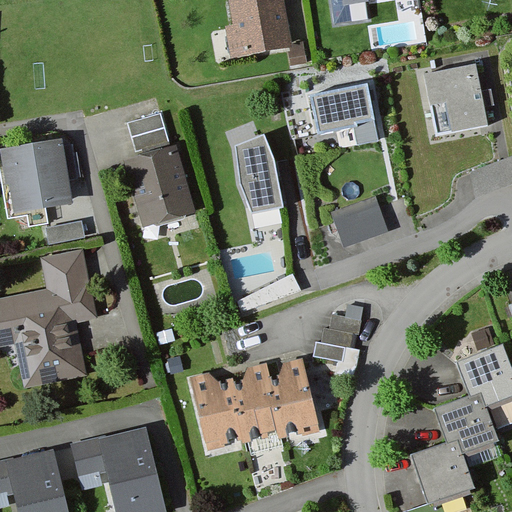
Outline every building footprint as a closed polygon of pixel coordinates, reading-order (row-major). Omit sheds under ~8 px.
[(281,0),(228,0),(233,31),(226,32),(231,61),(288,51),(291,51),(290,48),(281,0)] [(300,47),(290,48),(291,51),(288,51),(290,68),(303,66),(300,47)] [(467,65),(415,74),(426,133),(477,124),(474,103),(484,102),(482,87),(471,88),(467,65)] [(366,88),(308,100),(316,139),(354,131),(353,127),(373,123),(366,88)] [(263,141),(236,152),(240,187),(252,220),(282,214),(274,165),(263,141)] [(61,143),(1,154),(12,216),(72,205),(61,143)] [(173,150),(125,164),(143,229),(191,215),(173,150)] [(511,187),(511,160),(468,173),(475,198),(511,187)] [(374,202),(330,217),(341,251),(385,236),(374,202)] [(83,218),(47,225),(50,240),(86,233),(83,218)] [(46,293),(0,303),(0,345),(15,343),(25,390),(83,377),(72,325),(94,320),(80,253),(39,262),(46,293)] [(247,313),(301,288),(294,272),(239,298),(247,313)] [(360,314),(345,309),(344,322),(359,324),(360,314)] [(360,331),(331,321),(327,334),(350,338),(356,339),(360,331)] [(350,338),(327,334),(323,333),(321,350),(341,350),(349,350),(350,338)] [(341,350),(321,350),(314,349),(312,364),(340,365),(341,350)] [(511,403),(511,378),(502,351),(458,367),(470,402),(436,414),(449,450),(414,462),(431,511),(474,496),(462,460),(498,447),(486,413),(511,403)] [(281,444),(317,436),(300,369),(266,377),(264,367),(187,386),(204,453),(279,435),(281,444)] [(162,511),(144,432),(97,443),(105,472),(114,511),(162,511)] [(77,480),(105,472),(97,443),(69,451),(77,480)] [(64,511),(51,456),(6,467),(13,493),(17,511),(64,511)] [(0,495),(13,493),(6,467),(0,468),(0,495)]
